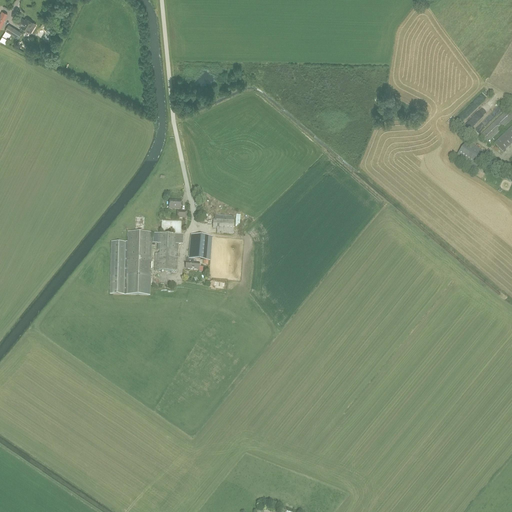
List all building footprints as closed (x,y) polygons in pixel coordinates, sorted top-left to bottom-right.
[(0,14),(0,31),(8,15),(1,12),(0,14)] [(22,26),(21,27),(28,31),(33,23),(26,19),(25,21),(21,18),(17,24),(22,26)] [(21,33),(8,25),(5,30),(18,38),(21,33)] [(511,105),(480,135),(488,143),(511,119),(511,105)] [(467,119),(475,111),(471,106),(463,114),(467,119)] [(468,124),(473,128),(482,119),(480,117),(480,116),(482,118),(484,116),(480,112),(468,124)] [(503,153),(511,144),(511,126),(494,143),(503,153)] [(485,155),(466,140),(455,154),(474,169),(485,155)] [(176,201),(170,200),(169,208),(181,209),(181,201),(176,200),(176,201)] [(233,230),(234,221),(234,217),(214,215),(214,220),(213,229),(217,229),(216,233),(233,234),(233,230)] [(191,235),(189,257),(189,258),(194,259),(203,260),(203,265),(208,265),(208,260),(210,260),(212,237),(191,235)] [(194,263),(194,259),(189,258),(189,257),(186,257),(185,268),(199,269),(199,263),(194,263)]
